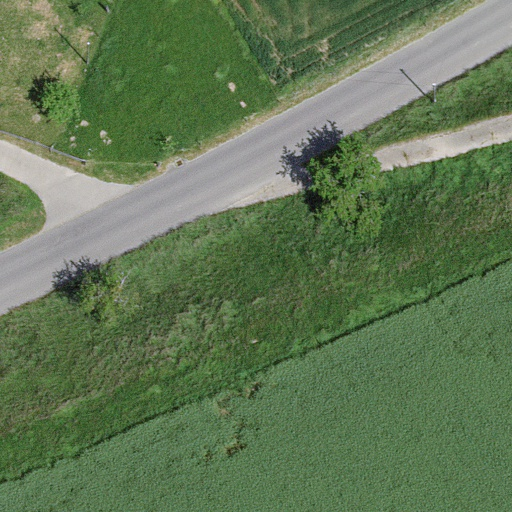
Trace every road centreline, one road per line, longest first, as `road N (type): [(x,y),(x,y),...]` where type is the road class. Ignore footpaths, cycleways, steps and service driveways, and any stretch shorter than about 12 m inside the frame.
road 1 (unclassified): [(134,218),(511,11)]
road 2 (residential): [(0,152),(134,218)]
road 3 (unclassified): [(0,283),(134,218)]
